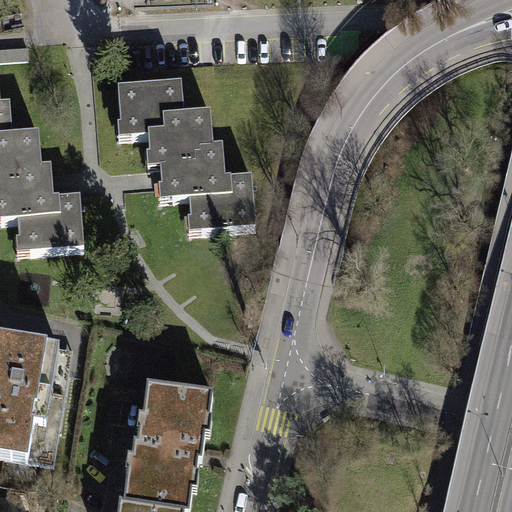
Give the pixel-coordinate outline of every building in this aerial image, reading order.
[(214,154),(214,152),(211,118),(184,120),(182,88),(119,92),(121,129),(131,129),(132,143),(149,142),(150,160),(160,159),(161,172),(196,169),(196,160),(200,159),(200,155),(214,154)] [(0,192),(24,190),(24,181),(28,180),(28,175),(42,174),(42,173),(39,138),(13,140),(10,108),(1,109),(1,111),(0,110),(0,192)] [(223,151),(214,152),(214,154),(200,155),(200,159),(196,160),(196,169),(161,172),(161,181),(162,193),(172,192),(173,207),(190,205),(192,224),(201,223),(202,237),(256,233),(252,182),(226,184),(223,151)] [(51,172),(42,173),(42,174),(28,175),(28,180),(24,181),(24,190),(0,192),(0,212),(0,213),(1,227),(19,226),(20,244),(29,244),(31,258),(85,254),(80,202),(54,204),(53,189),(51,172)] [(0,462),(42,469),(48,431),(61,433),(70,378),(56,376),(60,351),(0,341),(0,462)] [(124,508),(124,509),(145,511),(190,511),(195,478),(197,478),(199,466),(202,466),(203,460),(208,422),(210,423),(214,398),(148,390),(142,438),(139,437),(138,449),(134,449),(131,478),(128,478),(124,508)]
